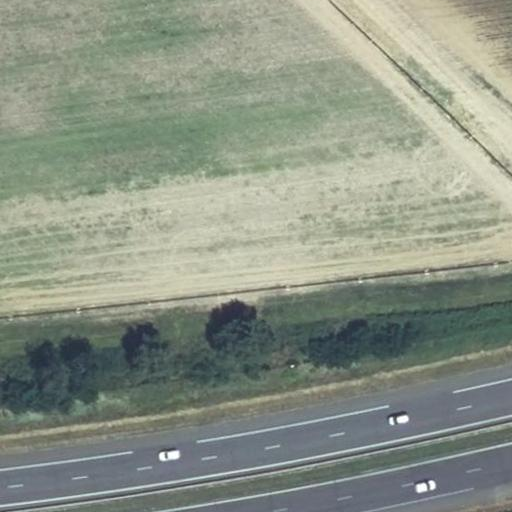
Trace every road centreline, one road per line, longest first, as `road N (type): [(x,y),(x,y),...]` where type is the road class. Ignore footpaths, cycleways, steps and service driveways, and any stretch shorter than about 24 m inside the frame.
road 1 (motorway): [(511,397),(317,439),(0,489)]
road 2 (motorway): [(275,511),(511,463)]
